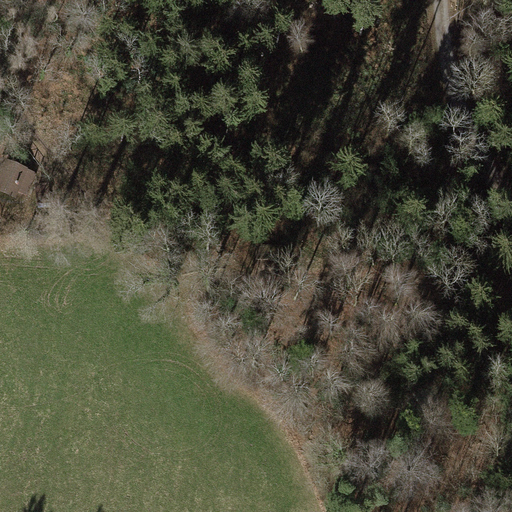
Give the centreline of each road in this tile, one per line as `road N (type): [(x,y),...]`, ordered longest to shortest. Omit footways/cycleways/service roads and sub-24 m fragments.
road 1 (track): [(0,60),(120,259),(253,380)]
road 2 (track): [(437,0),(463,123),(511,207)]
